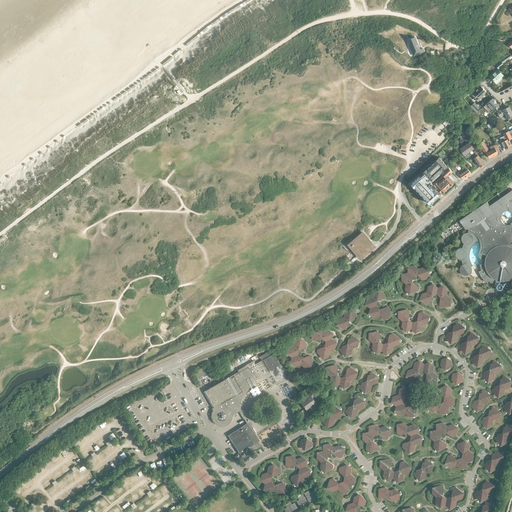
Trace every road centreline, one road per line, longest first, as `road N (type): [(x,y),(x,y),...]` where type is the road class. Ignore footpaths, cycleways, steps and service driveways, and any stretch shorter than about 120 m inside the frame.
road 1 (secondary): [(0,474),(122,387),(336,296),(511,156)]
road 2 (track): [(503,0),(481,35),(460,47),(410,17),(384,12)]
